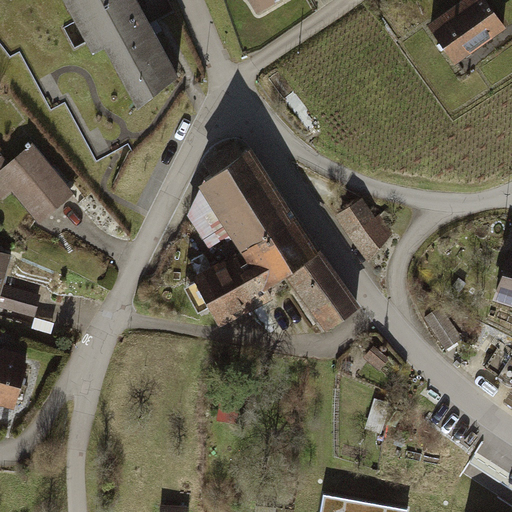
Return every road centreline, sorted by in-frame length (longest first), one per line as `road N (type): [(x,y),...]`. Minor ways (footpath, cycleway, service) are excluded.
road 1 (residential): [(234,93),(209,121),(98,342)]
road 2 (residential): [(379,311),(234,93)]
road 3 (residential): [(234,93),(319,162),(372,186),(455,203)]
road 4 (residential): [(511,427),(423,362),(379,311)]
road 5 (residential): [(98,342),(81,426),(80,511)]
road 6 (residential): [(98,342),(23,449),(0,454)]
road 7 (residential): [(352,0),(255,66),(234,93)]
road 8 (residential): [(379,311),(397,307),(396,275),(410,241),(455,203)]
